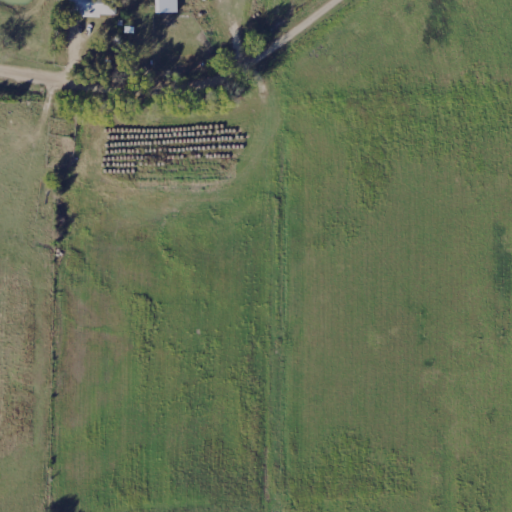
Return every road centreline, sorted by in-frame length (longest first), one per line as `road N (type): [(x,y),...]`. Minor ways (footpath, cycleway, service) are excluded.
road 1 (residential): [(0,72),(160,93),(237,75)]
road 2 (residential): [(237,75),(344,0)]
